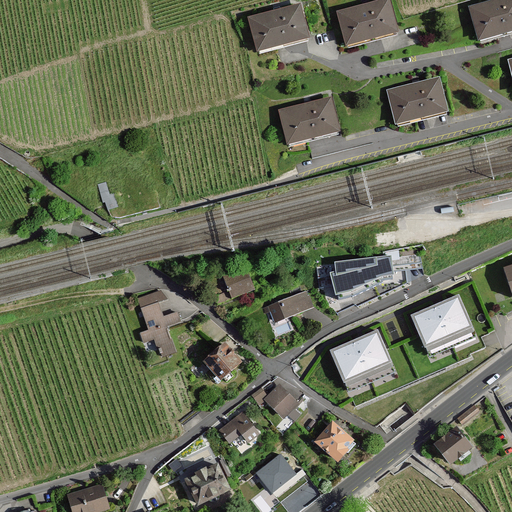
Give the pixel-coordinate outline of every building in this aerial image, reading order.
[(378,0),(336,11),(344,45),(396,33),(387,0),(378,0)] [(511,0),(494,0),(468,7),(477,41),(511,32),(511,0)] [(247,17),(256,51),(307,39),(298,4),(247,17)] [(386,90),(395,125),(446,113),(438,78),(386,90)] [(277,110),(286,145),(337,132),(329,98),(277,110)] [(108,181),(101,183),(107,208),(119,205),(116,190),(110,192),(108,181)] [(337,267),(321,267),(320,275),(326,295),(331,307),(341,314),(344,317),(360,310),(364,314),(412,292),(409,276),(427,273),(428,255),(428,247),(387,256),(337,261),(337,267)] [(511,265),(503,268),(511,295),(511,265)] [(217,294),(221,302),(256,288),(248,268),(224,277),(229,289),(217,294)] [(164,288),(138,298),(150,330),(141,333),(145,343),(156,338),(163,357),(178,352),(169,327),(183,321),(179,311),(166,316),(161,303),(168,300),(164,288)] [(272,305),(278,323),(317,308),(310,291),(272,305)] [(462,297),(415,318),(431,354),(478,332),(462,297)] [(382,331),(333,352),(351,390),(398,370),(382,331)] [(230,343),(209,362),(227,383),(249,363),(230,343)] [(262,388),(254,396),(263,405),(268,400),(287,420),(302,405),(282,384),(270,396),(262,388)] [(476,403),(460,417),(466,424),(482,409),(476,403)] [(263,432),(244,411),(216,434),(230,450),(245,437),(251,445),(263,432)] [(336,420),(319,442),(344,462),(362,440),(336,420)] [(462,425),(440,444),(458,466),(480,447),(462,425)] [(280,452),(257,470),(272,490),(295,472),(280,452)] [(203,468),(187,475),(200,505),(238,490),(222,460),(203,468)] [(70,493),(74,511),(96,511),(116,507),(110,482),(70,493)]
